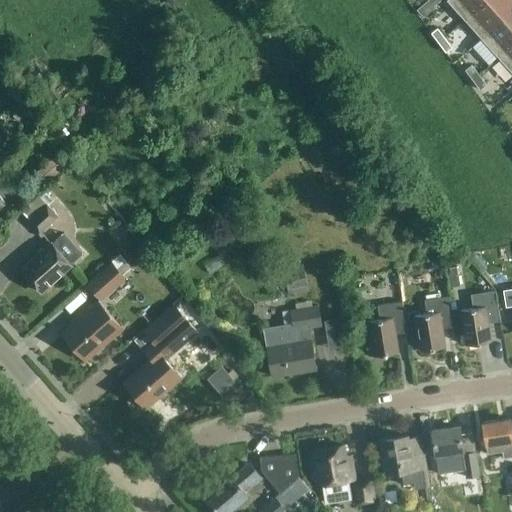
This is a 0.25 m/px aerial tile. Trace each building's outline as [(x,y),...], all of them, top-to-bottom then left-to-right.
[(446,0),(446,1),(464,20),(485,0),(446,0)] [(511,0),(485,0),(464,20),(481,38),(487,33),(511,9),(511,0)] [(481,38),(498,57),(511,44),(511,9),(487,33),(481,38)] [(430,33),(437,43),(444,38),(436,28),(430,33)] [(444,38),(437,43),(445,53),(451,47),(444,38)] [(511,44),(498,57),(511,72),(511,44)] [(464,70),(472,80),(478,75),(471,65),(464,70)] [(60,96),(40,72),(25,84),(45,108),(60,96)] [(478,75),(472,80),(479,90),(486,85),(478,75)] [(25,95),(9,109),(17,119),(27,111),(34,119),(40,114),(25,95)] [(21,145),(15,151),(15,150),(0,162),(0,163),(6,170),(21,157),(20,157),(27,151),(21,145)] [(63,148),(33,175),(43,186),(73,160),(63,148)] [(0,210),(6,205),(17,195),(0,175),(0,210)] [(21,212),(28,220),(46,204),(48,206),(53,201),(44,191),(21,212)] [(58,218),(48,206),(46,204),(28,220),(27,221),(39,235),(58,218)] [(41,293),(70,266),(50,244),(21,270),(41,293)] [(111,264),(87,285),(101,300),(125,279),(111,264)] [(284,269),(289,295),(308,292),(303,265),(284,269)] [(511,289),(503,291),(505,307),(511,305),(511,289)] [(470,295),(472,309),(460,311),(465,346),(491,342),(488,324),(500,322),(495,291),(470,295)] [(449,297),(424,301),(427,315),(414,317),(419,351),(445,347),(442,330),(454,328),(449,297)] [(378,306),(380,320),(367,322),(372,356),(398,352),(395,335),(406,333),(402,302),(378,306)] [(97,303),(61,334),(85,361),(121,330),(97,303)] [(145,409),(180,378),(164,360),(197,332),(174,306),(144,333),(152,343),(143,350),(151,359),(123,384),(145,409)] [(264,330),(267,346),(272,377),(316,370),(309,328),(321,326),(318,306),(290,311),(293,325),(264,330)] [(346,330),(358,332),(361,314),(350,312),(346,330)] [(511,425),(511,420),(482,424),(486,446),(488,455),(502,452),(503,459),(504,459),(511,458),(511,457),(511,425)] [(433,432),(431,432),(438,474),(464,470),(462,454),(461,450),(463,449),(460,428),(433,432)] [(386,474),(396,473),(398,486),(415,483),(416,489),(429,487),(425,463),(412,465),(407,436),(380,440),(386,474)] [(315,452),(308,453),(313,483),(320,481),(321,485),(323,499),(349,495),(347,480),(354,479),(352,463),(347,463),(344,446),(315,451),(315,452)] [(475,452),(462,454),(464,470),(466,479),(480,477),(475,452)] [(261,472),(279,493),(280,494),(290,485),(296,479),(297,479),(298,478),(299,478),(295,454),(260,458),(261,472)] [(206,498),(217,511),(228,511),(247,496),(242,490),(249,484),(252,488),(262,479),(250,464),(232,479),(231,477),(206,498)] [(376,503),(372,480),(351,483),(355,507),(376,503)] [(275,497),(276,499),(283,507),(297,496),(298,495),(290,485),(280,494),(279,493),(275,497)] [(280,511),(284,509),(283,507),(276,499),(260,511),(280,511)]
